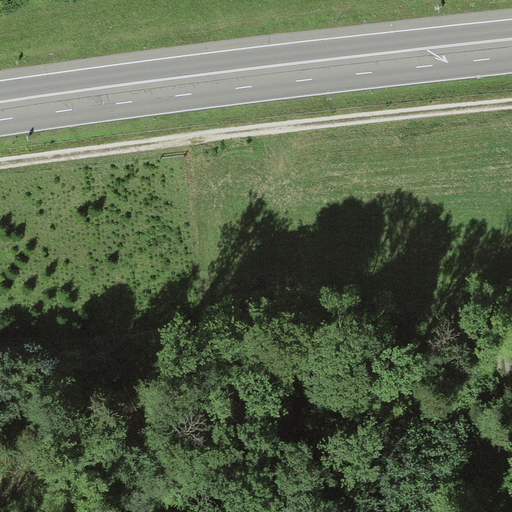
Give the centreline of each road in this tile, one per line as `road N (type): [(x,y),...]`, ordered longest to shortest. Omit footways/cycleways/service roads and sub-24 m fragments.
road 1 (secondary): [(511,36),(0,102)]
road 2 (track): [(0,165),(511,104)]
road 3 (track): [(181,511),(476,322),(511,311)]
